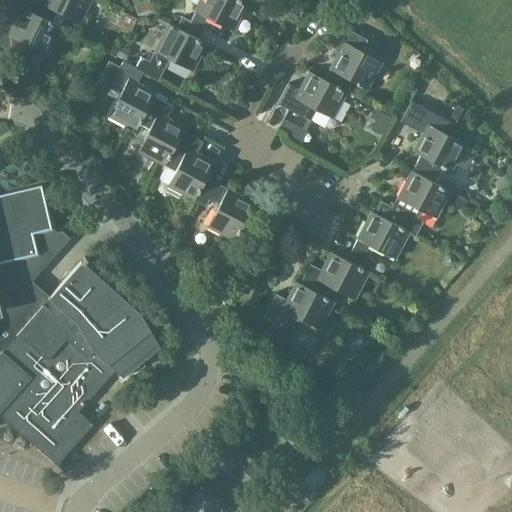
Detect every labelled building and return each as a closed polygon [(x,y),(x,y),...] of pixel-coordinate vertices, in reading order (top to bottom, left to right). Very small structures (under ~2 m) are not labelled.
[(28,0),(24,9),(60,25),(64,15),(81,23),(91,0),(28,0)] [(148,0),(145,0),(134,5),(137,13),(151,8),(148,0)] [(194,12),(189,21),(182,17),(175,28),(168,24),(167,25),(194,39),(195,37),(198,39),(209,18),(233,31),(247,4),(239,0),(198,0),(193,11),(194,12)] [(0,45),(18,54),(24,42),(47,53),(60,25),(52,22),(24,9),(20,7),(11,26),(0,20),(0,45)] [(122,12),(116,24),(130,31),(136,18),(122,12)] [(135,68),(142,72),(156,80),(169,58),(192,71),(206,45),(198,41),(199,40),(198,39),(195,37),(194,39),(167,25),(153,50),(154,51),(148,61),(141,57),(135,68)] [(328,68),(323,79),(346,91),(351,81),(367,89),(382,63),(362,52),(359,50),(365,40),(338,25),(337,27),(329,42),(327,45),(338,51),(328,68)] [(120,47),(115,56),(124,60),(129,51),(120,47)] [(139,124),(140,123),(142,120),(141,119),(152,96),(155,93),(136,82),(142,72),(135,68),(123,61),(119,67),(107,61),(96,83),(108,89),(109,88),(120,94),(108,116),(134,131),(138,123),(139,124)] [(332,119),(346,92),(307,71),(298,89),(287,84),(277,104),(303,118),(309,107),(332,119)] [(410,87),(404,99),(409,102),(416,90),(410,87)] [(137,151),(164,166),(167,159),(169,160),(171,155),(170,155),(182,132),(184,127),(166,117),(172,107),(152,96),(141,119),(142,120),(140,123),(150,129),(137,151)] [(456,105),(450,117),(456,120),(463,109),(456,105)] [(420,155),(416,163),(412,172),(438,186),(439,185),(434,183),(442,167),(451,172),(465,145),(442,133),(448,121),(421,107),(411,127),(421,133),(412,151),(420,155)] [(282,119),(277,128),(288,134),(293,125),(282,119)] [(166,186),(193,201),(196,194),(197,194),(199,190),(198,190),(205,178),(214,161),(196,151),(201,142),(182,132),(170,155),(171,155),(169,160),(167,159),(164,166),(174,172),(166,186)] [(379,202),(373,213),(398,227),(399,226),(403,228),(402,229),(409,233),(409,232),(415,235),(420,224),(414,221),(419,210),(435,219),(449,191),(439,185),(438,186),(412,172),(410,171),(396,198),(397,199),(392,209),(379,202)] [(227,190),(216,184),(205,178),(198,190),(199,190),(197,194),(196,194),(193,201),(193,200),(204,206),(208,198),(219,204),(207,227),(233,241),(254,202),(228,188),(227,190)] [(32,295),(24,288),(69,238),(61,230),(51,232),(40,185),(1,195),(0,189),(0,415),(56,464),(91,424),(77,411),(114,369),(121,377),(159,347),(139,311),(83,262),(86,259),(84,257),(42,304),(32,295)] [(446,199),(462,207),(466,198),(450,190),(446,199)] [(192,201),(186,213),(191,216),(197,204),(192,201)] [(357,240),(351,251),(346,261),(357,267),(357,266),(361,268),(361,269),(368,273),(369,272),(368,272),(374,261),(367,257),(372,247),(395,259),(409,233),(402,229),(403,228),(399,226),(398,227),(373,213),(370,212),(356,239),(357,240)] [(309,265),(299,284),(326,298),(331,288),(354,300),(368,273),(361,269),(361,268),(357,266),(357,267),(346,261),(329,253),(320,270),(309,265)] [(446,254),(442,258),(443,263),(446,266),(451,265),(454,262),(454,257),(450,254),(446,254)] [(326,298),(299,284),(294,281),(285,299),(274,294),(264,314),(274,319),(287,326),(291,328),(296,317),(320,329),(334,302),(326,298)] [(274,319),(271,325),(284,332),(287,326),(274,319)] [(147,363),(153,370),(160,364),(154,357),(147,363)] [(175,511),(222,511),(227,507),(200,484),(175,511)] [(277,487),(267,498),(273,503),(283,492),(277,487)]
